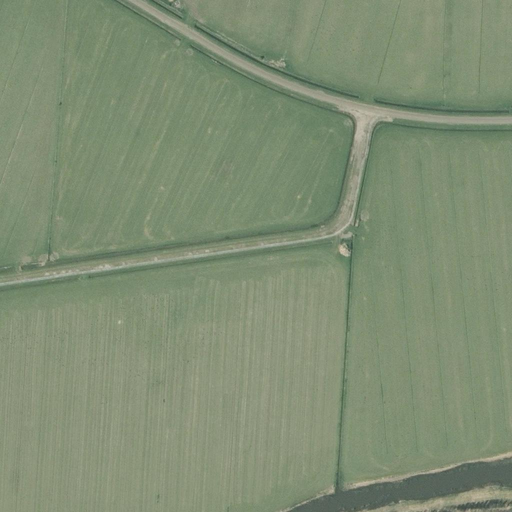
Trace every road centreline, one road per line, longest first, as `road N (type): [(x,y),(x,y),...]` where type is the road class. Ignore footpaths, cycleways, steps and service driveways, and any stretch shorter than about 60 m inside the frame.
road 1 (track): [(369,113),(349,218),(327,233),(0,282)]
road 2 (unclassified): [(511,115),(369,113),(241,63),(135,0)]
